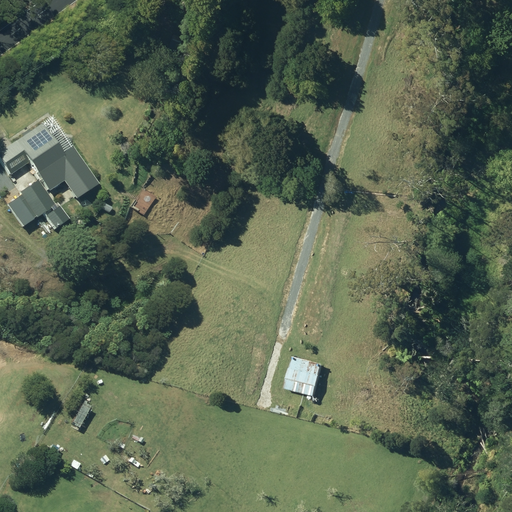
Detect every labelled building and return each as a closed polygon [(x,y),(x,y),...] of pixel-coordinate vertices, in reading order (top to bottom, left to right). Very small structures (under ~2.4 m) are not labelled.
[(26,75),(37,91),(50,81),(47,77),(52,74),(47,68),(42,72),(38,66),(26,75)] [(60,158),(46,138),(20,154),(46,195),(61,185),(74,203),(96,188),(70,151),(60,158)] [(53,209),(36,184),(18,196),(34,221),(53,209)] [(43,220),(52,233),(66,223),(57,210),(43,220)] [(283,389),(314,396),(322,364),(293,357),(290,369),(288,368),(283,389)] [(69,424),(78,430),(90,408),(81,403),(69,424)] [(137,482),(147,466),(139,461),(129,478),(137,482)]
